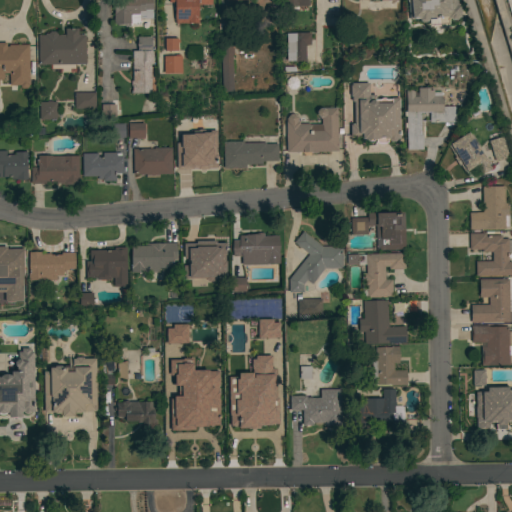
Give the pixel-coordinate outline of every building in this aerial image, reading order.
[(113,0),(154,0),(154,14),(154,19),(139,19),(139,24),(130,24),(130,26),(124,26),(124,24),(114,24),(113,0)] [(175,2),(169,2),(169,0),(211,0),(211,5),(197,5),(198,23),(175,23),(175,2)] [(456,0),(457,5),(459,5),(460,17),(458,17),(457,19),(451,20),(450,18),(448,18),(449,23),(427,25),(426,22),(421,22),(419,20),(419,18),(410,19),(408,3),(407,1),(407,0),(456,0)] [(38,35),(44,35),(44,34),(48,33),(49,32),(54,31),(56,33),(57,33),(57,35),(65,35),(64,28),(77,28),(78,35),(85,35),(85,64),(38,65),(38,35)] [(285,60),(285,33),(293,33),(305,33),(309,33),(309,44),(305,44),(305,61),(286,61),(286,60),(285,60)] [(137,51),(137,37),(155,37),(155,63),(150,63),(151,93),(131,93),(131,91),(132,91),(132,86),(131,86),(131,81),(132,81),(132,51),(137,51)] [(177,38),(177,39),(179,39),(179,42),(177,42),(177,51),(165,51),(165,38),(177,38)] [(220,40),(231,40),(231,48),(233,48),(233,54),(232,55),(233,92),(222,92),(220,40)] [(0,43),(6,43),(6,46),(9,46),(8,45),(28,44),(29,85),(28,85),(28,87),(26,88),(21,89),(20,87),(20,85),(9,85),(9,73),(3,74),(4,80),(0,80),(0,43)] [(181,56),(181,73),(164,73),(163,56),(181,56)] [(351,102),(351,96),(350,96),(350,85),(351,85),(351,83),(369,83),(369,95),(375,95),(375,99),(379,99),(380,99),(381,98),(384,98),(385,99),(391,99),(391,98),(398,98),(399,139),(397,139),(395,142),(390,142),(388,139),(387,139),(387,142),(383,143),(379,143),(375,142),(375,139),(361,139),(361,137),(350,137),(350,125),(354,124),(354,102),(351,102)] [(405,90),(413,90),(414,96),(418,96),(418,88),(433,87),(433,92),(441,91),(441,96),(442,96),(442,107),(454,107),(454,122),(429,123),(429,113),(420,113),(420,130),(419,130),(419,135),(422,135),(422,150),(406,150),(405,90)] [(95,92),(95,108),(74,109),(74,93),(95,92)] [(46,102),(47,101),(52,101),(52,102),(56,102),(56,120),(39,120),(39,102),(46,102)] [(114,106),(100,106),(101,117),(115,117),(114,106)] [(337,151),(317,152),(316,153),(312,153),(311,152),(286,152),(286,122),(287,122),(287,118),(290,114),(294,114),(297,117),(297,122),(298,122),(299,125),(321,124),(320,117),(319,117),(316,115),(316,111),(318,108),(336,108),(337,151)] [(187,117),(187,132),(174,132),(174,117),(187,117)] [(125,137),(110,138),(110,124),(124,123),(125,137)] [(144,123),(144,138),(128,138),(128,123),(144,123)] [(484,158),(491,168),(481,174),(475,165),(466,170),(449,144),(468,132),(484,158)] [(500,137),(507,157),(494,161),(488,141),(500,137)] [(243,141),(243,143),(265,142),(265,144),(277,144),(277,161),(262,161),(262,164),(245,164),(245,168),(223,169),(223,141),(243,141)] [(197,143),(197,147),(205,146),(205,143),(218,143),(218,149),(217,149),(217,171),(215,171),(210,171),(210,172),(208,172),(207,169),(193,169),(193,168),(186,168),(186,166),(181,166),(181,159),(179,159),(179,146),(184,146),(184,143),(197,143)] [(172,174),(158,174),(158,177),(145,177),(145,174),(133,175),(132,149),(154,149),(154,147),(171,147),(172,174)] [(0,151),(6,151),(6,155),(14,155),(14,152),(27,152),(27,157),(26,157),(26,173),(27,173),(27,179),(10,179),(10,177),(0,177),(0,151)] [(122,173),(115,173),(115,181),(102,181),(102,179),(98,179),(98,177),(82,177),(82,153),(97,153),(97,157),(102,157),(102,153),(115,153),(116,157),(122,156),(122,173)] [(51,156),(78,156),(78,185),(64,185),(64,183),(56,183),(56,182),(45,182),(45,184),(31,184),(30,168),(37,167),(37,165),(36,165),(36,161),(37,160),(37,156),(51,156)] [(469,212),(482,212),(481,187),(504,186),(504,202),(507,202),(507,215),(508,215),(508,226),(504,227),(504,229),(469,230),(469,212)] [(367,217),(367,213),(402,212),(403,227),(404,249),(376,250),(375,225),(367,226),(367,234),(350,235),(350,218),(367,217)] [(308,254),(294,242),(302,231),(321,246),(341,246),(341,268),(323,268),(311,284),(306,280),(302,284),(303,292),(288,292),(288,279),(308,254)] [(241,256),(232,257),(232,240),(238,240),(238,236),(243,236),(243,235),(256,235),(256,233),(263,233),(263,236),(278,236),(278,253),(279,253),(279,264),(266,264),(266,265),(242,265),(241,256)] [(475,261),(491,261),(491,252),(482,252),(482,249),(469,249),(469,233),(485,233),(485,236),(501,236),(501,239),(507,239),(507,261),(511,261),(511,262),(511,277),(508,277),(508,275),(475,276),(475,261)] [(225,255),(224,255),(224,260),(225,260),(225,276),(213,277),(213,279),(211,281),(207,281),(205,279),(205,278),(182,279),(182,266),(186,265),(186,258),(183,258),(183,244),(194,243),(193,241),(215,240),(215,243),(225,243),(225,255)] [(146,246),(146,244),(163,244),(163,243),(175,243),(175,259),(170,259),(170,268),(158,268),(158,272),(131,272),(131,246),(146,246)] [(14,301),(14,302),(5,302),(5,301),(4,301),(4,292),(0,292),(0,246),(7,246),(7,248),(24,248),(24,277),(21,277),(21,301),(14,301)] [(113,250),(113,247),(126,247),(126,287),(113,287),(113,272),(105,273),(105,278),(85,278),(85,261),(89,261),(89,250),(113,250)] [(73,252),(74,269),(67,269),(67,270),(62,270),(62,275),(59,275),(59,274),(56,274),(56,280),(41,281),(41,280),(28,280),(27,273),(29,272),(28,252),(40,252),(40,253),(50,253),(50,255),(61,254),(61,252),(73,252)] [(404,253),(404,269),(388,269),(388,266),(384,267),(384,280),(391,279),(392,296),(367,297),(366,286),(364,286),(363,273),(365,273),(365,254),(404,253)] [(245,278),(245,292),(231,292),(231,278),(245,278)] [(508,322),(470,323),(470,305),(488,305),(488,297),(479,297),(478,279),(508,279),(508,322)] [(321,315),(307,315),(307,319),(297,320),(297,300),(296,300),(296,294),(301,294),(313,288),(316,291),(316,299),(321,299),(321,315)] [(92,306),(79,307),(79,293),(92,293),(92,306)] [(387,327),(405,326),(405,343),(364,344),(363,332),(358,332),(357,319),(363,319),(362,301),(386,300),(387,327)] [(258,340),(279,339),(279,321),(257,322),(258,340)] [(508,345),(511,345),(511,355),(508,355),(508,365),(487,365),(487,366),(480,366),(480,347),(485,347),(485,342),(470,342),(470,326),(489,325),(489,327),(508,326),(508,345)] [(187,345),(187,327),(166,327),(166,345),(187,345)] [(371,361),(375,361),(374,347),(390,347),(390,346),(398,346),(398,363),(393,363),(393,370),(405,370),(406,385),(390,385),(390,384),(371,384),(371,361)] [(34,412),(31,412),(31,414),(23,414),(23,412),(21,412),(21,417),(8,417),(8,412),(6,413),(6,414),(4,415),(2,415),(0,414),(0,375),(1,375),(3,374),(6,374),(9,375),(11,376),(11,371),(16,371),(16,366),(14,365),(14,361),(17,359),(18,359),(18,352),(21,352),(21,348),(29,348),(29,352),(33,352),(34,412)] [(95,359),(96,411),(79,411),(79,412),(73,413),(73,416),(61,416),(61,413),(53,413),(53,412),(43,412),(43,371),(49,371),(49,368),(54,368),(54,366),(61,366),(61,367),(65,367),(65,372),(73,372),(73,369),(71,369),(71,359),(75,359),(76,357),(82,357),(83,359),(95,359)] [(113,359),(113,385),(101,385),(101,365),(104,365),(105,362),(106,359),(113,359)] [(116,364),(126,361),(126,380),(117,377),(116,364)] [(264,381),(264,368),(279,368),(279,381),(264,381)] [(472,388),(484,387),(484,371),(472,372),(472,388)] [(511,421),(506,422),(506,429),(496,429),(495,422),(489,422),(489,425),(485,429),(480,429),(475,426),(475,417),(474,407),(475,407),(475,392),(486,392),(486,387),(510,387),(510,390),(511,390),(511,421)] [(340,427),(331,428),(331,425),(323,425),(323,423),(312,423),(312,425),(302,425),(302,410),(289,410),(289,396),(305,396),(305,398),(319,398),(319,390),(340,389),(340,427)] [(382,398),(382,389),(394,389),(394,406),(393,406),(394,412),(392,413),(392,419),(404,419),(404,426),(395,426),(395,432),(390,432),(390,421),(368,422),(368,437),(352,437),(352,420),(360,420),(360,404),(364,404),(364,398),(382,398)] [(221,392),(221,405),(210,405),(209,392),(221,392)] [(193,393),(193,403),(195,403),(194,396),(202,396),(202,412),(204,412),(204,416),(203,416),(203,419),(208,419),(208,426),(206,426),(206,429),(193,429),(193,426),(186,426),(186,415),(179,415),(179,393),(193,393)] [(124,402),(124,401),(128,401),(128,402),(151,401),(152,420),(142,421),(142,422),(137,422),(137,421),(125,421),(125,416),(116,416),(116,411),(114,411),(114,407),(116,407),(115,402),(124,402)] [(229,404),(253,404),(253,405),(260,405),(261,410),(279,409),(280,425),(241,425),(241,429),(230,429),(229,404)]
